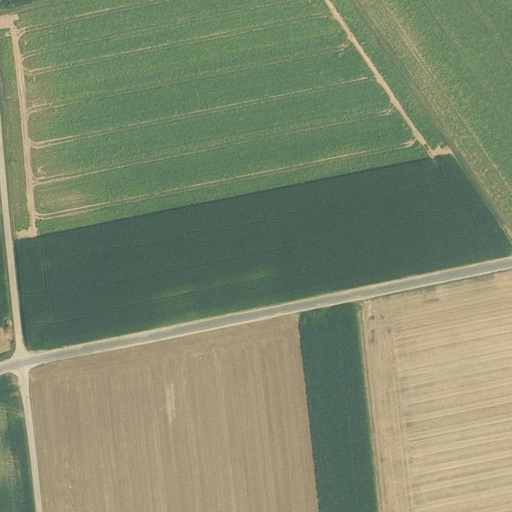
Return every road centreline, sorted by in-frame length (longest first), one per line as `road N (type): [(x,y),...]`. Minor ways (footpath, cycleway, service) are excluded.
road 1 (unclassified): [(511,263),(0,371)]
road 2 (track): [(511,241),(356,0)]
road 3 (track): [(21,363),(0,149)]
road 4 (track): [(21,363),(39,511)]
